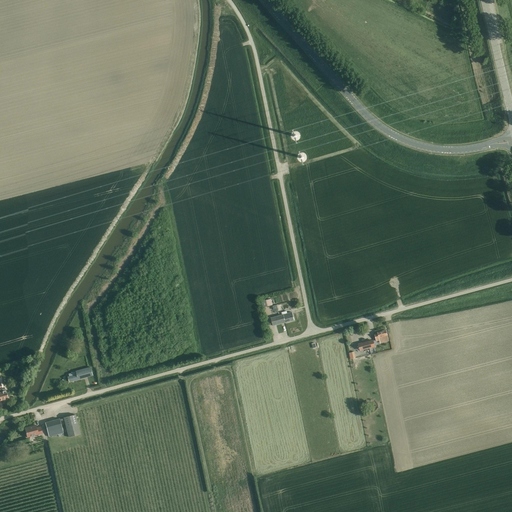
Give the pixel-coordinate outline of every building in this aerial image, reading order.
[(271,299),(261,302),(263,308),(272,305),(271,299)] [(282,315),(270,318),(273,326),(294,320),(292,312),(287,313),(286,311),(281,312),(282,315)] [(378,334),(374,335),(376,341),(380,340),(380,341),(384,340),(387,339),(386,337),(387,337),(385,330),(377,332),(378,334)] [(360,349),(369,347),(375,345),(374,340),(358,344),(360,349)] [(69,376),(68,377),(70,382),(79,379),(93,375),(90,367),(71,372),(72,373),(69,374),(69,376)] [(80,434),(75,414),(63,417),(68,437),(80,434)] [(48,436),(57,434),(63,433),(59,419),(45,422),(48,436)] [(35,425),(27,427),(24,428),(27,437),(42,433),(40,427),(36,428),(35,425)]
